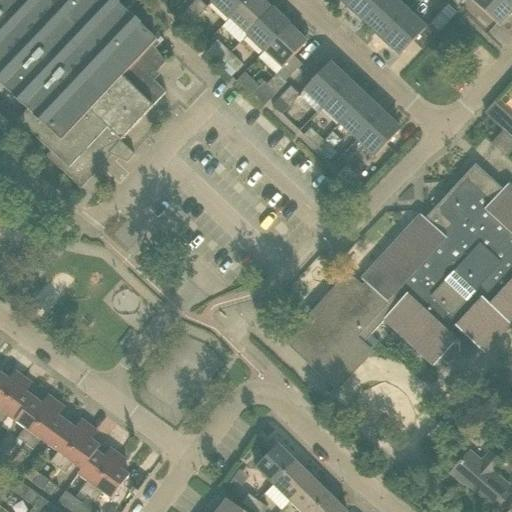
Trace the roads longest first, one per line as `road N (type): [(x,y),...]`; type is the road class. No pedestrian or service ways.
road 1 (residential): [(342,244),(199,108),(116,198)]
road 2 (residential): [(108,391),(199,276),(116,198)]
road 3 (residential): [(446,131),(309,0)]
road 4 (residential): [(400,511),(266,392)]
road 5 (residential): [(0,162),(91,230),(116,198)]
road 6 (residential): [(342,244),(446,131)]
road 7 (residential): [(0,313),(108,391)]
